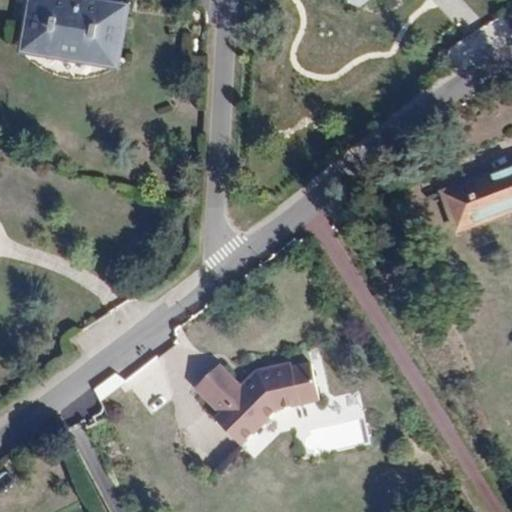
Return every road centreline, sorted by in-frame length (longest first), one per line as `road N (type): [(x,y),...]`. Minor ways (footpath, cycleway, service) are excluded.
road 1 (residential): [(214,273),(511,55)]
road 2 (residential): [(214,273),(226,0)]
road 3 (residential): [(57,390),(214,273)]
road 4 (unknown): [(144,325),(106,291),(43,257),(0,245)]
road 5 (residential): [(57,390),(121,511)]
